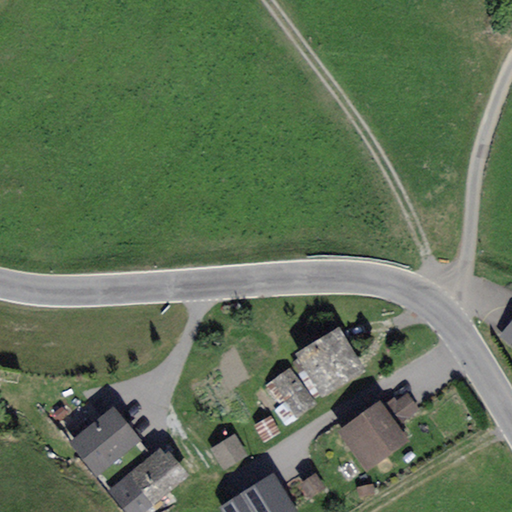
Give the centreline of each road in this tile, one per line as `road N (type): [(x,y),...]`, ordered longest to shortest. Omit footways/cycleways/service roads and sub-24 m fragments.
road 1 (tertiary): [(0,283),(63,291),(351,276),(407,289),(444,315)]
road 2 (track): [(266,0),(355,119),(408,211),(444,315)]
road 3 (unclassified): [(444,315),(463,276),(483,140),(511,70)]
road 4 (tertiary): [(444,315),(511,415)]
